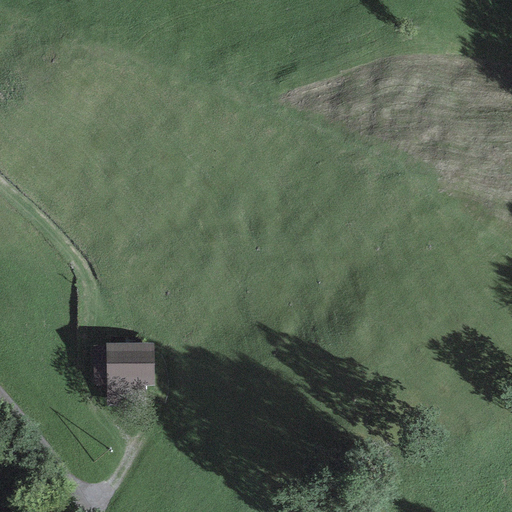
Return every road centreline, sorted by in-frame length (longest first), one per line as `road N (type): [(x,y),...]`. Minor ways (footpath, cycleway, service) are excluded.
road 1 (track): [(0,172),(83,270),(90,396),(131,440),(124,467),(88,508)]
road 2 (track): [(0,415),(90,511)]
